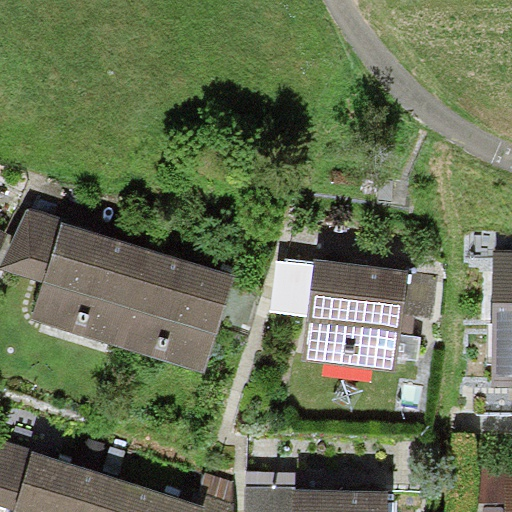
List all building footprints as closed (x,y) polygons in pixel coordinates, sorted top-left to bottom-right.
[(51,249),(59,218),(32,210),(19,255),(47,263),(51,249)] [(47,263),(37,301),(200,346),(211,304),(225,255),(61,211),(59,218),(51,249),(47,263)] [(511,248),(499,249),(497,360),(511,360),(511,248)] [(313,299),(307,347),(390,357),(401,269),(318,259),(313,299)] [(16,492),(9,511),(97,511),(112,465),(32,440),(28,453),(16,492)] [(16,492),(28,453),(0,446),(0,484),(5,487),(16,492)] [(294,511),(381,511),(382,462),(294,462),(294,474),(295,510),(294,511)] [(112,465),(97,511),(195,511),(199,502),(202,493),(112,465)] [(470,468),(470,496),(493,495),(493,468),(470,468)] [(511,511),(511,473),(503,473),(503,511),(511,511)] [(295,510),(294,474),(247,474),(247,511),(295,510)] [(235,511),(236,510),(199,502),(195,511),(235,511)]
